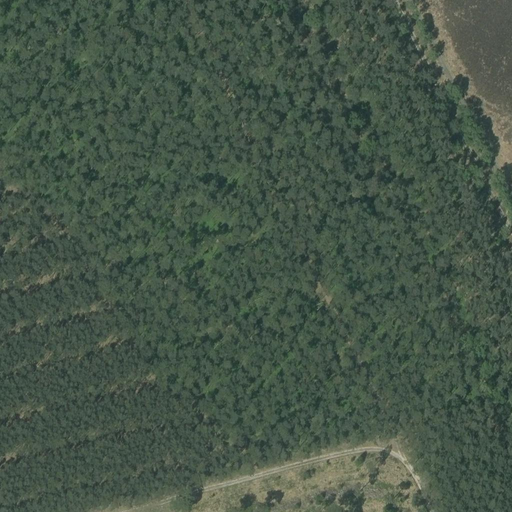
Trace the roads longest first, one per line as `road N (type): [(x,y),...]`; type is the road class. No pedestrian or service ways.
road 1 (track): [(186,0),(391,426),(392,453)]
road 2 (track): [(112,511),(370,447),(397,454),(428,511)]
road 3 (track): [(395,0),(511,233)]
